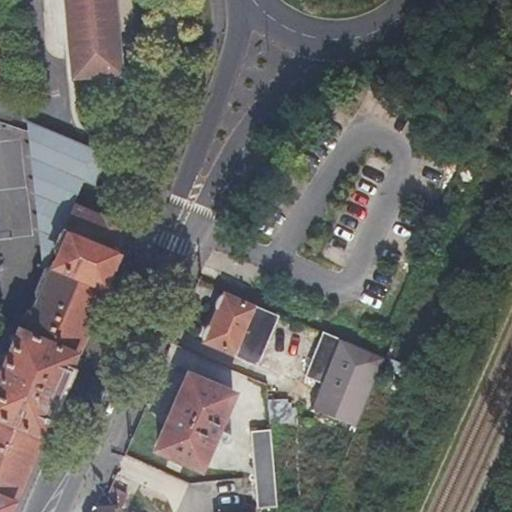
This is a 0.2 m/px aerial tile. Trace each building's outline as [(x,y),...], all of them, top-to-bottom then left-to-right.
[(65,0),(74,75),(122,74),(113,0),(65,0)] [(26,140),(33,198),(102,190),(95,132),(26,140)] [(71,211),(63,230),(53,252),(52,255),(54,259),(57,262),(55,267),(50,264),(48,265),(46,267),(34,296),(33,299),(34,301),(39,305),(37,309),(31,307),(30,308),(26,312),(0,370),(0,511),(9,511),(48,420),(50,423),(70,373),(68,372),(118,253),(108,249),(120,224),(112,221),(104,218),(101,223),(71,211)] [(224,293),(205,340),(251,360),(271,313),(224,293)] [(357,425),(385,355),(365,347),(321,329),(303,373),(319,380),(308,405),(357,425)] [(160,449),(181,458),(202,467),(233,394),(190,376),(160,449)] [(276,504),(273,467),(270,429),(251,431),(255,505),(276,504)] [(101,509),(116,510),(115,499),(106,497),(101,509)]
